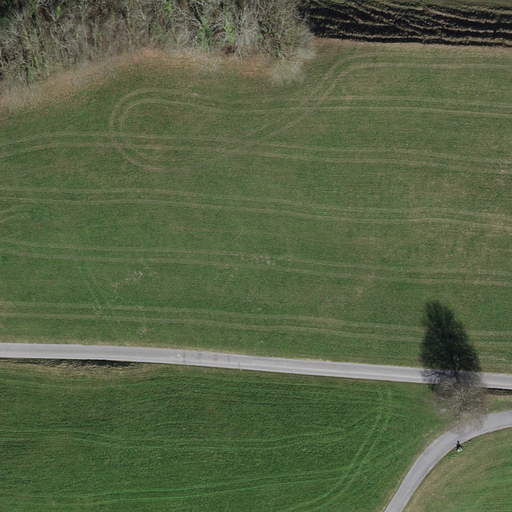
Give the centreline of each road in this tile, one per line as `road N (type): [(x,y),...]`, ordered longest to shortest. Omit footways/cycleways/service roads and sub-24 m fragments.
road 1 (unclassified): [(511,383),(0,349)]
road 2 (unclassified): [(393,511),(439,448),(470,429),(511,419)]
